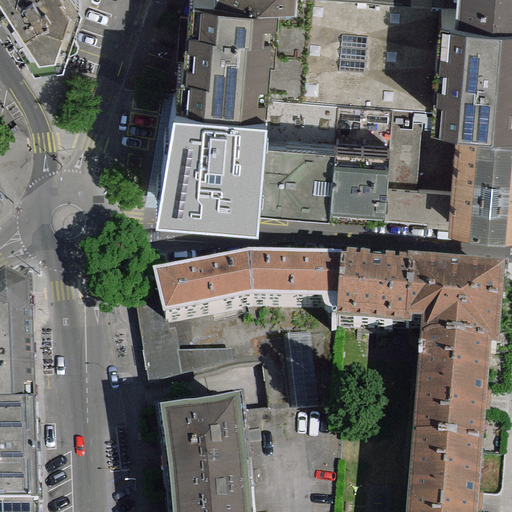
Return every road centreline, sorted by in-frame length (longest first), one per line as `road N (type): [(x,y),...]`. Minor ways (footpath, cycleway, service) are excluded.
road 1 (residential): [(104,225),(511,254)]
road 2 (tertiary): [(79,253),(94,511)]
road 3 (residential): [(134,0),(114,83),(72,188)]
road 4 (tertiary): [(0,57),(41,124),(48,196)]
